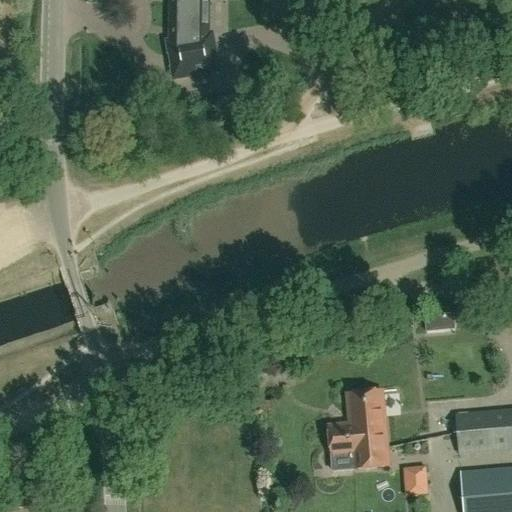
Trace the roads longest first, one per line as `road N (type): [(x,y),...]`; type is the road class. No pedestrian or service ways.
road 1 (unclassified): [(99,362),(511,239)]
road 2 (tertiary): [(99,362),(57,216),(50,0)]
road 3 (track): [(271,144),(0,229)]
road 4 (track): [(511,73),(271,144)]
road 5 (track): [(271,144),(285,116),(391,0)]
road 6 (tertiary): [(114,511),(99,362)]
